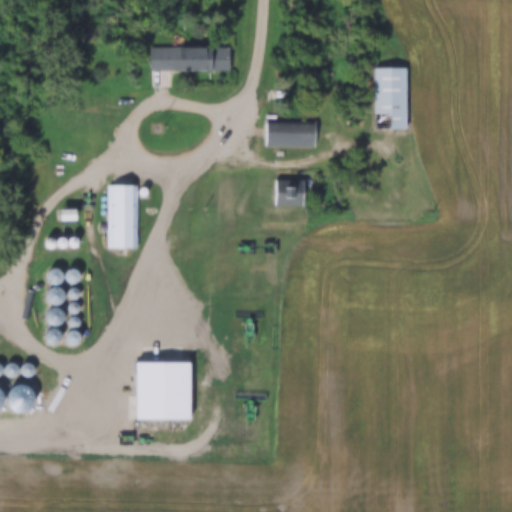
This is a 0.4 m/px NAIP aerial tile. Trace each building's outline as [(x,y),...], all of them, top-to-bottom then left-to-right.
[(149,48),(149,70),(228,70),(228,48),(149,48)] [(371,66),(371,127),(405,127),(406,66),(371,66)] [(263,118),(263,147),(313,147),(313,118),(263,118)] [(274,178),(303,178),(303,204),(274,204),(274,178)] [(106,188),(136,187),(137,249),(107,249),(106,188)] [(55,207),(56,219),(74,219),(74,207),(55,207)] [(60,275),(59,277),(57,279),(55,281),(52,282),(50,282),(47,281),(45,279),(43,277),(43,274),(43,272),(44,269),(46,267),(48,266),(51,265),(54,266),(57,267),(58,269),(59,272),(60,275)] [(79,276),(78,279),(76,281),(74,283),(72,284),(69,284),(66,283),(64,281),(62,279),(62,276),(62,273),(63,271),(65,269),(68,267),(70,267),(73,267),(76,269),(77,271),(78,274),(79,276)] [(60,295),(60,298),(58,300),(56,302),(53,303),(50,302),(48,302),(46,300),(44,298),(43,295),(44,292),(45,290),(47,288),(49,286),(52,286),(55,286),(57,288),(59,290),(60,292),(60,295)] [(77,291),(77,293),(77,295),(76,297),(74,298),(72,299),(70,299),(68,298),(66,296),(65,294),(65,292),(66,290),(66,289),(68,287),(69,287),(71,286),(73,287),(75,287),(76,289),(77,291)] [(77,305),(77,307),(77,309),(76,311),(74,312),(72,313),(70,313),(68,312),(66,310),(65,309),(65,307),(66,304),(66,303),(68,302),(69,301),(71,301),(73,301),(75,302),(76,303),(77,305)] [(61,316),(60,319),(58,321),(56,323),(53,323),(51,323),(48,323),(46,321),(44,319),(44,316),(44,313),(45,311),(47,308),(49,307),(52,307),(55,307),(58,309),(59,311),(60,313),(61,316)] [(79,319),(79,322),(79,324),(78,325),(76,327),(74,327),(72,327),(70,326),(68,325),(67,323),(67,321),(67,319),(68,317),(70,316),(71,315),(73,315),(75,315),(77,316),(78,318),(79,319)] [(59,336),(59,339),(57,341),(55,343),(52,344),(49,344),(47,343),(45,341),(43,339),(42,336),(43,333),(44,331),(46,329),(48,327),(51,327),(54,327),(56,329),(58,331),(59,333),(59,336)] [(80,338),(79,341),(78,343),(75,345),(73,345),(70,345),(67,345),(65,343),(64,340),(63,338),(63,335),(64,333),(66,330),(69,329),(72,329),(74,329),(77,331),(79,333),(80,335),(80,338)] [(133,360),(133,419),(190,419),(189,360),(133,360)] [(15,368),(15,370),(15,372),(14,374),(12,375),(10,375),(8,375),(6,374),(4,373),(3,371),(3,369),(3,367),(4,365),(6,364),(7,363),(9,363),(11,363),(13,364),(14,366),(15,368)] [(32,368),(32,370),(32,372),(31,374),(29,375),(27,376),(25,376),(23,375),(21,374),(20,372),(20,370),(20,368),(21,366),(23,365),(24,364),(26,364),(28,364),(30,365),(31,366),(32,368)] [(34,399),(33,404),(30,408),(27,411),(22,412),(17,412),(13,410),(9,407),(7,403),(6,398),(7,393),(9,389),(13,387),(17,385),(21,384),(25,385),(29,387),(32,390),(34,395),(34,399)]
